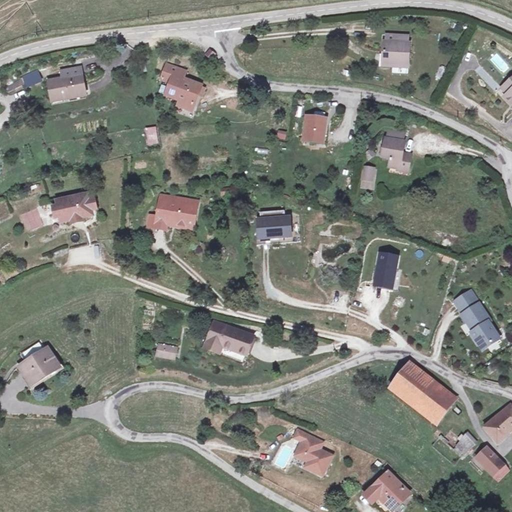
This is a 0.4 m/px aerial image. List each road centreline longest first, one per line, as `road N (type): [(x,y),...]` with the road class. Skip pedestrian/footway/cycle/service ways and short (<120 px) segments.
road 1 (unclassified): [(300,511),(201,448),(120,431),(111,411),(127,390),(154,385),(232,399),(276,393),(387,352),(511,394)]
road 2 (unclassified): [(505,161),(495,146),(419,108),(240,74),(210,23)]
road 3 (secondary): [(511,26),(479,12),(410,2),(210,23)]
road 4 (secondary): [(210,23),(91,36),(0,57)]
